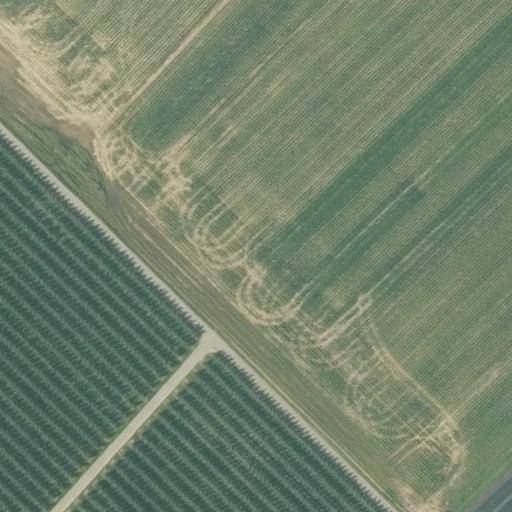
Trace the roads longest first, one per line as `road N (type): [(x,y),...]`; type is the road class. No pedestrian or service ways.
road 1 (track): [(388,511),(0,131)]
road 2 (track): [(55,511),(212,338)]
